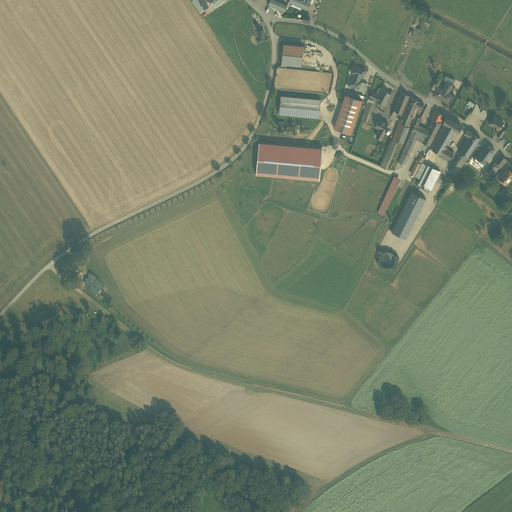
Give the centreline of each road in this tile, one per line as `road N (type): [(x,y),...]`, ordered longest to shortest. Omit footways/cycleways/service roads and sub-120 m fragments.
road 1 (track): [(47,266),(147,348),(196,372),(511,451)]
road 2 (unclassified): [(0,319),(47,266),(92,233),(206,178),(244,146),(272,71),(267,16)]
road 3 (track): [(237,169),(98,242),(81,271),(90,294),(168,356)]
road 4 (unclassified): [(511,160),(333,35),(267,16)]
road 5 (track): [(290,511),(431,432)]
road 6 (track): [(446,113),(511,0)]
road 7 (track): [(0,473),(27,490),(44,477),(107,511)]
